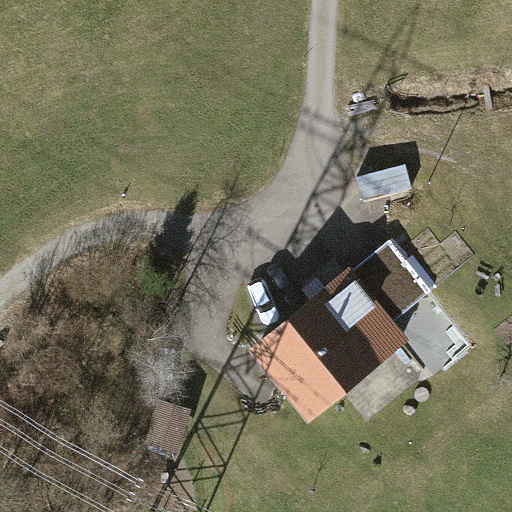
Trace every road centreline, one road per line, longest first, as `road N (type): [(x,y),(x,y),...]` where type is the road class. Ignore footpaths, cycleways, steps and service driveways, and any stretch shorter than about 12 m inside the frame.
road 1 (track): [(0,301),(83,242),(140,227),(272,227),(298,213),(316,183)]
road 2 (track): [(327,0),(316,183)]
